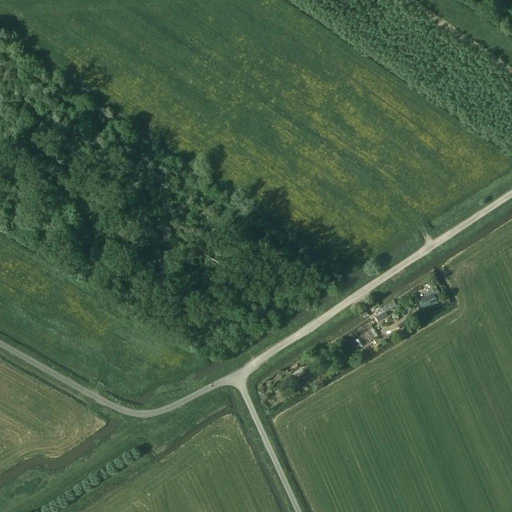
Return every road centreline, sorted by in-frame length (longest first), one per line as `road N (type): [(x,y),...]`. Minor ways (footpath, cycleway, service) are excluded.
road 1 (track): [(233,376),(511,195)]
road 2 (unclassified): [(0,344),(129,414),(171,407),(233,376)]
road 3 (unclassified): [(296,511),(233,376)]
